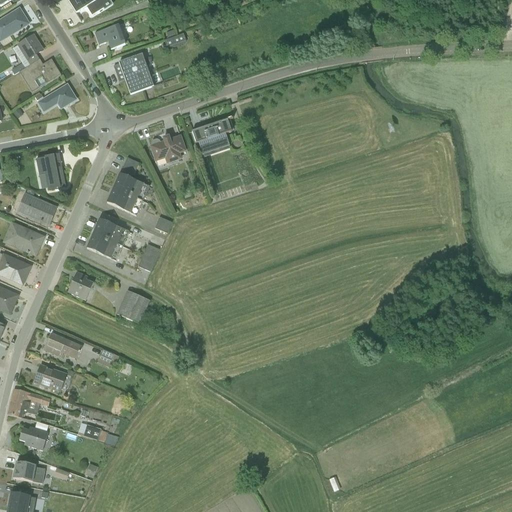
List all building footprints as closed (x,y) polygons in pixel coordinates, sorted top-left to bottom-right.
[(0,0),(0,8),(12,1),(11,0),(0,0)] [(76,0),(86,16),(103,6),(99,0),(76,0)] [(0,44),(29,27),(18,10),(0,21),(0,44)] [(109,52),(123,47),(115,28),(95,35),(99,47),(106,44),(109,52)] [(176,34),(169,36),(167,31),(157,34),(162,49),(179,44),(176,34)] [(24,64),(42,53),(32,37),(15,48),(24,64)] [(128,98),(152,89),(140,58),(117,66),(128,98)] [(41,89),(59,78),(50,62),(32,73),(37,81),(41,89)] [(21,68),(14,73),(27,91),(37,83),(29,71),(26,74),(21,68)] [(76,103),(67,87),(35,105),(42,116),(56,108),(58,113),(76,103)] [(11,120),(17,118),(14,111),(8,113),(11,120)] [(230,135),(226,122),(190,135),(193,146),(195,145),(200,157),(227,148),(224,137),(230,135)] [(180,161),(178,156),(185,154),(179,136),(150,146),(156,164),(163,161),(165,166),(180,161)] [(46,192),(64,189),(60,171),(54,172),(52,158),(35,162),(38,179),(43,178),(46,192)] [(138,165),(126,160),(121,172),(133,177),(138,165)] [(118,175),(110,190),(141,204),(148,189),(118,175)] [(104,203),(135,218),(141,204),(110,190),(104,203)] [(14,216),(47,231),(56,211),(24,196),(14,216)] [(171,224),(159,220),(155,231),(167,236),(171,224)] [(97,221),(91,234),(115,245),(121,232),(97,221)] [(1,245),(34,260),(43,239),(10,225),(1,245)] [(84,250),(108,261),(115,245),(91,234),(84,250)] [(160,252),(147,247),(138,269),(150,274),(160,252)] [(0,260),(0,279),(21,289),(30,269),(2,257),(0,260)] [(64,294),(84,305),(94,285),(75,275),(64,294)] [(0,314),(10,318),(18,299),(0,290),(0,314)] [(149,303),(127,293),(116,317),(139,327),(149,303)] [(74,367),(82,349),(51,335),(43,353),(74,367)] [(118,359),(102,352),(96,366),(108,371),(111,363),(116,365),(118,359)] [(34,386),(61,395),(67,377),(40,367),(34,386)] [(49,411),(51,401),(12,391),(6,416),(22,420),(23,414),(37,417),(39,408),(49,411)] [(78,435),(81,426),(75,424),(72,433),(78,435)] [(16,447),(41,454),(46,435),(21,428),(16,447)] [(17,462),(13,481),(42,486),(45,472),(17,462)] [(82,464),(79,471),(88,474),(91,468),(82,464)] [(323,479),(327,492),(333,490),(328,477),(323,479)] [(10,496),(7,511),(37,511),(39,501),(10,496)]
